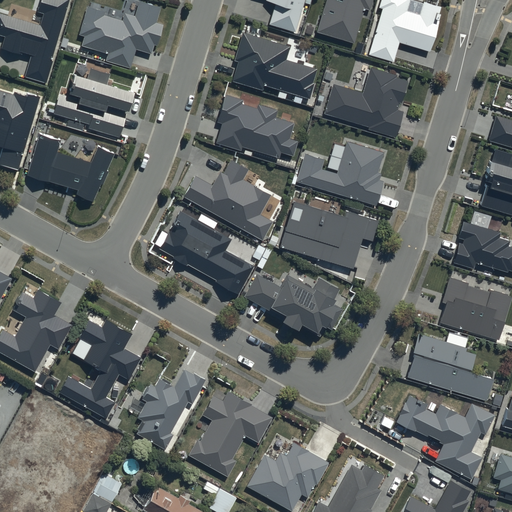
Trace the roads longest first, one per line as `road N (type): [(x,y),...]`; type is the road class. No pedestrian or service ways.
road 1 (residential): [(464,56),(398,271),(342,372),(320,383),(292,374),(103,269)]
road 2 (residential): [(103,269),(160,146),(204,0)]
